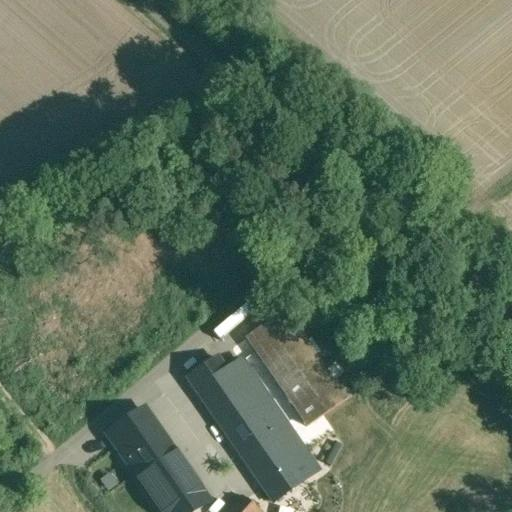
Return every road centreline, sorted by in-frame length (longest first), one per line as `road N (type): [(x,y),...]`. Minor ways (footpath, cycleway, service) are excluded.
road 1 (residential): [(0,465),(347,181)]
road 2 (residential): [(128,0),(347,181)]
road 3 (residential): [(347,181),(511,344)]
